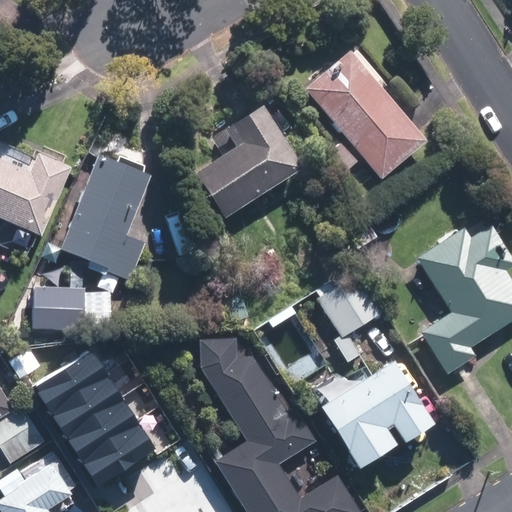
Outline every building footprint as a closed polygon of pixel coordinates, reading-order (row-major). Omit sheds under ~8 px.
[(308,87),(384,177),(430,139),(353,48),(308,87)] [(228,215),(306,166),(266,103),(237,121),(249,139),(199,170),(228,215)] [(344,172),(359,159),(344,141),(329,154),(344,172)] [(0,213),(44,233),(74,166),(41,151),(33,169),(0,153),(0,213)] [(133,279),(148,241),(129,234),(154,174),(101,152),(63,246),(112,266),(110,270),(133,279)] [(347,230),(357,248),(379,236),(369,218),(347,230)] [(420,256),(454,311),(424,330),(450,372),(478,355),(471,345),(511,319),(511,275),(508,269),(511,265),(511,250),(494,223),(472,236),(467,227),(420,256)] [(320,296),(343,334),(336,339),(349,360),(361,353),(349,333),(386,310),(361,271),(320,296)] [(88,287),(37,284),(35,326),(86,328),(88,287)] [(213,382),(250,438),(216,461),(249,511),(364,511),(339,473),(303,497),(281,463),(318,439),(298,409),(292,412),(254,355),(239,355),(238,337),(202,338),(203,365),(213,382)] [(95,353),(36,388),(49,411),(108,375),(95,353)] [(397,420),(408,438),(436,421),(397,357),(324,402),(362,463),(400,440),(390,424),(397,420)] [(108,375),(49,411),(63,433),(122,398),(108,375)] [(0,380),(0,416),(16,407),(0,380)] [(122,398),(63,433),(77,458),(138,421),(123,397),(122,398)] [(25,406),(0,421),(0,443),(11,462),(46,441),(25,406)] [(154,449),(138,421),(77,458),(94,485),(154,449)] [(71,494),(52,464),(16,486),(17,488),(0,498),(0,507),(3,511),(49,511),(48,508),(71,494)]
